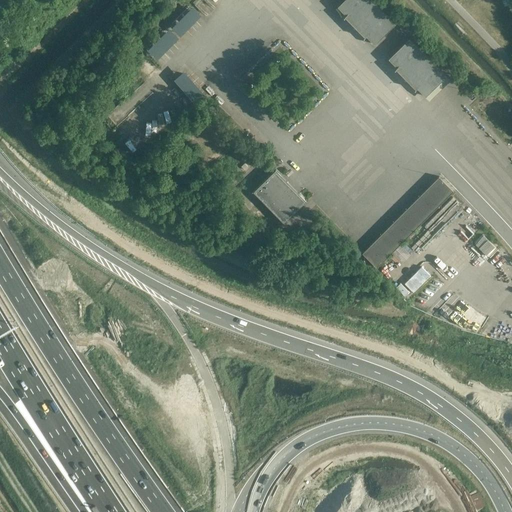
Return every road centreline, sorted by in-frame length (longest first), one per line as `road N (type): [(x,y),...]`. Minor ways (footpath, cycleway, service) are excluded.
road 1 (motorway): [(370,370),(150,286),(87,249),(0,172)]
road 2 (motorway): [(165,511),(0,259)]
road 3 (unknown): [(195,52),(333,193),(356,189),(410,133)]
road 4 (motorway): [(358,424),(423,432),(451,446),(481,473),(505,511)]
road 5 (motorway): [(511,399),(370,370)]
road 6 (motorway): [(253,511),(294,448),(358,424)]
road 7 (motorway): [(0,345),(66,462)]
